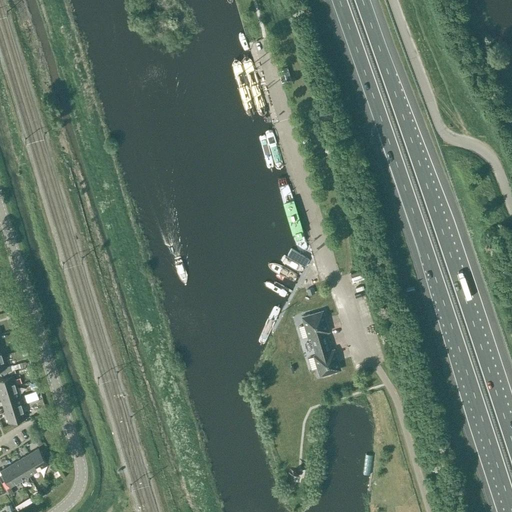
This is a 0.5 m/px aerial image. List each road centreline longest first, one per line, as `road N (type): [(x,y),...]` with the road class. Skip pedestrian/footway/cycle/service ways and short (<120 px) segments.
road 1 (motorway): [(335,0),(509,511)]
road 2 (motorway): [(511,438),(362,0)]
road 3 (unclassified): [(0,211),(81,472),(57,511)]
road 4 (unclassified): [(511,208),(490,158),(437,127),(390,0)]
